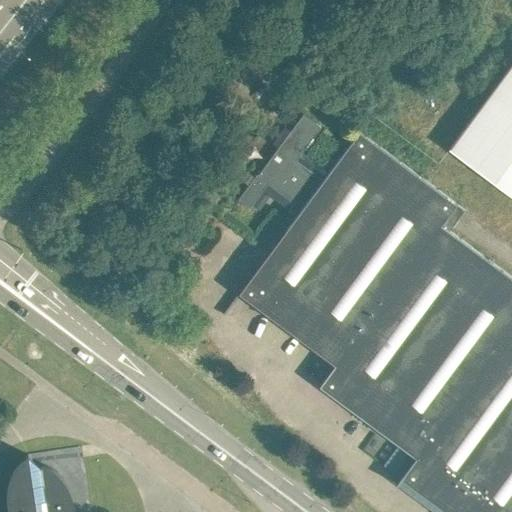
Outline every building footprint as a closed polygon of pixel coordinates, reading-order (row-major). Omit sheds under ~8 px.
[(511,60),(448,148),(511,195),(511,60)] [(322,179),(296,159),(321,126),(303,113),(258,174),(257,173),(238,198),(250,207),(270,179),(295,198),(290,206),(298,212),(322,179)] [(255,270),(238,292),(240,293),(254,304),(335,364),(440,223),(456,202),(359,130),(354,137),(346,148),(323,179),(298,212),(267,253),(255,270)] [(343,130),(335,140),(346,148),(354,137),(343,130)] [(335,364),(319,385),(412,453),(415,456),(511,326),(511,276),(449,229),(440,223),(335,364)] [(511,511),(511,326),(415,456),(395,483),(397,484),(401,478),(446,511),(511,511)] [(74,511),(74,503),(71,494),(70,491),(67,485),(62,478),(59,474),(56,471),(53,468),(48,466),(44,465),(39,464),(28,454),(21,458),(16,463),(11,471),(7,479),(5,488),(5,495),(8,511),(74,511)]
